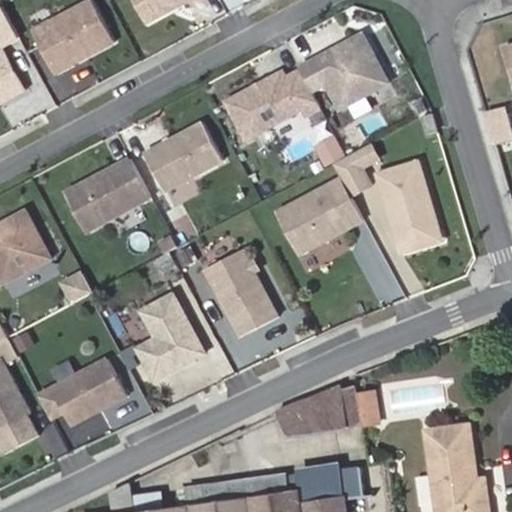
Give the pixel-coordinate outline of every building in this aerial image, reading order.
[(26,26),(12,0),(0,0),(0,19),(5,29),(9,35),(26,26)] [(124,34),(105,0),(86,0),(48,21),(42,24),(62,60),(65,66),(124,34)] [(148,0),(158,17),(189,0),(148,0)] [(9,35),(5,29),(0,31),(0,100),(34,82),(9,35)] [(397,78),(371,29),(308,63),(320,87),(334,79),(348,104),(397,78)] [(255,134),(325,96),(308,63),(293,70),(291,66),(234,96),(255,134)] [(169,180),(227,149),(206,111),(148,142),(169,180)] [(380,182),(370,163),(387,154),(380,141),(343,161),(351,176),(360,193),(380,182)] [(94,221),(157,187),(137,148),(73,182),(94,221)] [(450,226),(430,158),(389,170),(409,238),(450,226)] [(360,193),(351,176),(286,210),(309,252),(374,218),(360,193)] [(0,258),(11,278),(59,252),(33,204),(0,221),(0,258)] [(188,244),(181,231),(168,238),(175,251),(188,244)] [(290,318),(254,251),(217,271),(252,338),(290,318)] [(103,289),(93,272),(75,281),(85,299),(103,289)] [(215,352),(184,293),(152,311),(166,338),(148,348),(165,380),(215,352)] [(18,334),(8,317),(0,321),(0,343),(16,335),(18,334)] [(26,353),(16,335),(0,343),(0,357),(11,352),(14,359),(26,353)] [(39,410),(10,356),(0,360),(0,427),(2,430),(39,410)] [(137,396),(117,358),(48,395),(61,419),(75,412),(82,425),(137,396)] [(365,423),(361,394),(358,373),(279,411),(289,434),(365,423)] [(380,422),(376,392),(361,394),(365,423),(365,424),(380,422)] [(468,424),(425,431),(438,511),(491,511),(486,478),(478,479),(468,424)] [(307,503),(347,496),(343,467),(303,474),(307,503)] [(349,511),(347,496),(307,503),(303,474),(290,476),(290,472),(191,487),(192,493),(184,495),(186,506),(150,511),(349,511)] [(138,511),(133,482),(114,491),(117,511),(138,511)]
